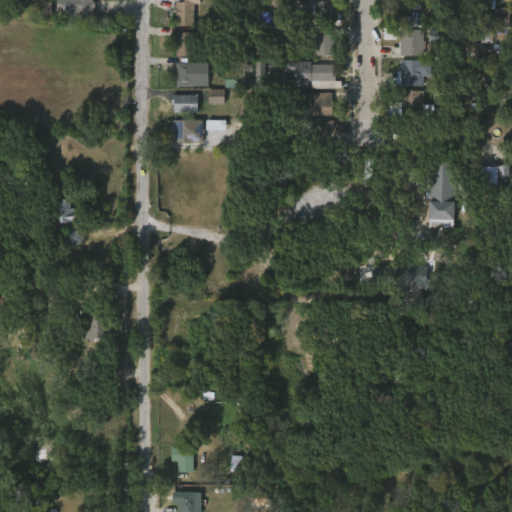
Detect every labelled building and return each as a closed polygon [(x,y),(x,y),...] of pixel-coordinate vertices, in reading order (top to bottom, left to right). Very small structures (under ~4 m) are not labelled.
[(90,0),(91,1),(91,7),(90,7),(90,16),(57,16),(57,0),(90,0)] [(189,5),(189,27),(172,27),(173,14),(170,14),(170,8),(172,8),(172,3),(180,3),(180,0),(196,0),(196,5),(189,5)] [(333,1),(332,25),(315,25),(315,14),(304,14),(304,2),(333,1)] [(416,16),(416,17),(428,17),(428,26),(390,26),(390,16),(416,16)] [(504,18),(487,18),(487,33),(504,33),(504,18)] [(421,55),(399,55),(399,28),(422,29),(421,55)] [(453,43),(431,43),(431,29),(463,30),(462,38),(453,38),(453,43)] [(328,31),(328,34),(334,34),(333,56),(317,55),(317,35),(319,35),(319,31),(328,31)] [(194,33),(194,56),(177,56),(177,44),(174,44),(174,37),(177,37),(177,32),(194,33)] [(171,66),(185,66),(185,43),(170,43),(171,66)] [(311,65),(327,65),(327,44),(311,44),(311,65)] [(394,65),(417,65),(417,45),(394,45),(394,65)] [(399,89),(387,88),(387,77),(398,78),(399,57),(429,58),(429,76),(422,75),(422,85),(399,85),(399,89)] [(261,60),(261,102),(254,102),(253,72),(243,72),(242,64),(253,64),(253,60),(261,60)] [(312,61),(312,64),(337,64),(337,81),(343,81),(343,89),(312,89),(312,84),(296,84),(296,73),(287,73),(287,61),(312,61)] [(210,63),(209,87),(177,86),(177,74),(176,74),(177,62),(210,63)] [(203,72),(170,72),(170,96),(203,96),(203,72)] [(289,93),(305,93),(305,95),(330,95),(330,72),(276,72),(276,81),(289,81),(289,93)] [(422,89),(422,103),(432,103),(432,117),(385,118),(385,104),(393,104),(393,101),(400,101),(400,90),(422,89)] [(333,99),(333,116),(312,116),(312,104),(309,104),(310,92),(333,93),(333,99)] [(199,97),(199,114),(175,113),(176,105),(172,105),(173,95),(199,95),(199,97)] [(327,102),(304,102),(304,126),(327,126),(327,102)] [(167,105),(167,122),(192,122),(191,104),(167,105)] [(190,143),(175,143),(174,121),(204,120),(204,139),(193,139),(193,143),(190,143)] [(167,151),(197,151),(197,131),(167,132),(167,151)] [(373,157),(371,188),(368,187),(368,192),(364,192),(364,188),(360,188),(362,157),(373,157)] [(453,163),(451,227),(426,226),(429,162),(453,163)] [(496,189),(478,189),(477,166),(507,164),(510,186),(496,187),(496,189)] [(66,198),(67,208),(70,207),(71,216),(73,215),(74,220),(49,223),(47,203),(55,202),(55,200),(66,198)] [(61,245),(67,257),(79,251),(72,239),(61,245)] [(427,265),(428,289),(418,289),(418,285),(394,285),(394,265),(427,265)] [(422,276),(367,274),(366,292),(391,292),(391,288),(421,289),(422,276)] [(104,337),(80,339),(78,314),(105,311),(106,323),(103,323),(104,337)] [(190,448),(190,472),(174,472),(174,461),(168,461),(168,448),(190,448)] [(187,481),(187,457),(165,457),(166,471),(172,471),(172,482),(187,481)] [(193,492),(199,492),(199,511),(177,511),(177,504),(172,504),(172,492),(193,492)] [(48,498),(48,508),(55,509),(55,511),(30,511),(34,511),(34,498),(48,498)]
